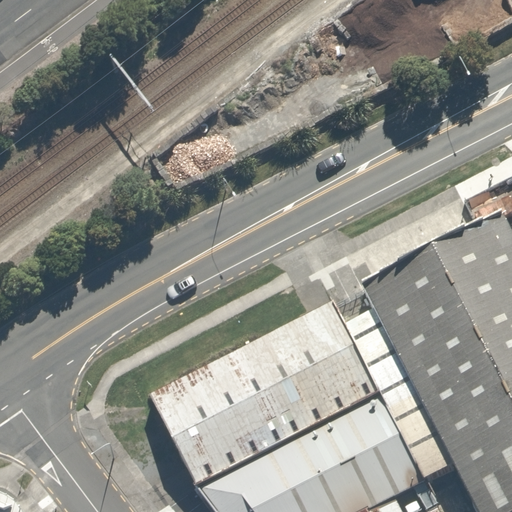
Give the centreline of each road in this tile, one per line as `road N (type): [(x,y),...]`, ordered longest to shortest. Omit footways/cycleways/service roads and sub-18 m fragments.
road 1 (secondary): [(511,91),(137,285),(0,373)]
road 2 (residential): [(0,380),(96,511)]
